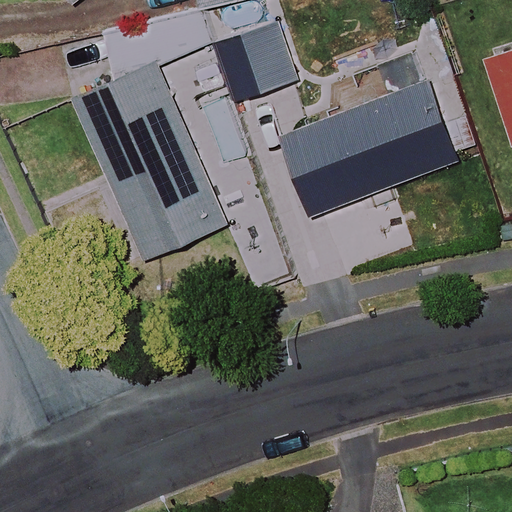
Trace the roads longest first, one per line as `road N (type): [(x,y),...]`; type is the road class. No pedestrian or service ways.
road 1 (residential): [(511,338),(399,359),(79,473)]
road 2 (residential): [(0,304),(79,473)]
